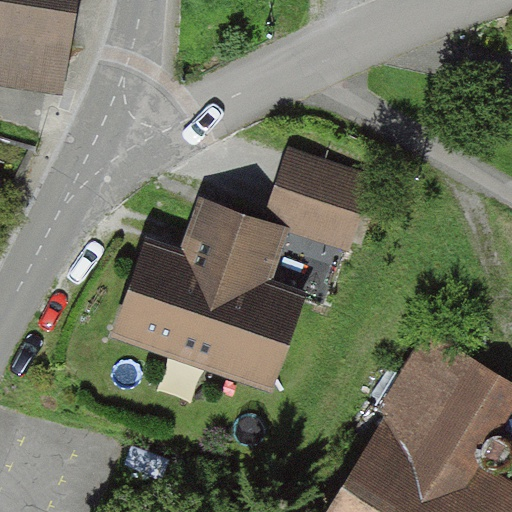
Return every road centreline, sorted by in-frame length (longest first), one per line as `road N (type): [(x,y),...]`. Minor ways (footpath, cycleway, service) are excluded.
road 1 (unclassified): [(118,137),(186,121),(464,0)]
road 2 (residential): [(118,137),(65,207),(0,332)]
road 3 (unclassified): [(118,137),(145,0)]
road 4 (track): [(0,104),(118,137)]
